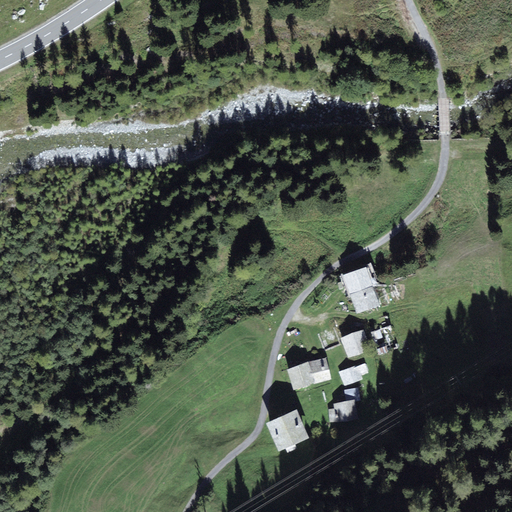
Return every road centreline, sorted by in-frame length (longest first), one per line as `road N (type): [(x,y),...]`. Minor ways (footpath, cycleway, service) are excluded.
road 1 (residential): [(407,0),(441,85),(446,140),(439,181),(398,230),(298,300),(277,345),(257,432),(186,511)]
road 2 (track): [(372,511),(441,464),(511,441)]
